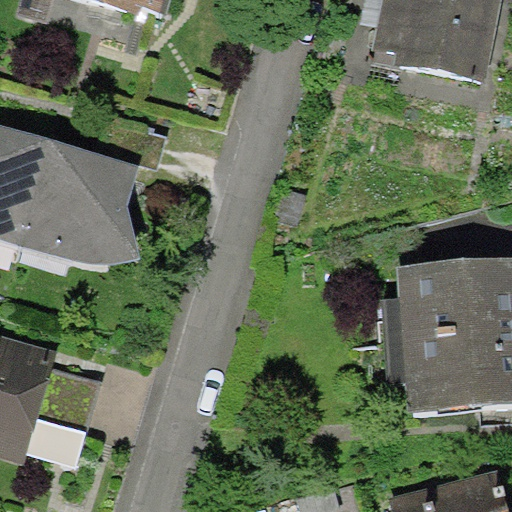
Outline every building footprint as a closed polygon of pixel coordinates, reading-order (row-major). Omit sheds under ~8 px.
[(182,0),(69,0),(171,34),(182,0)] [(382,0),(368,67),(483,91),(502,0),(382,0)] [(157,174),(166,137),(100,122),(91,159),(157,174)] [(91,159),(0,132),(0,251),(111,282),(152,274),(128,210),(141,173),(91,159)] [(511,406),(511,268),(416,278),(429,415),(511,406)] [(53,349),(0,333),(0,455),(23,463),(34,417),(49,369),(53,349)] [(103,384),(49,369),(34,417),(89,433),(103,384)] [(394,496),(398,511),(511,511),(501,468),(394,496)]
